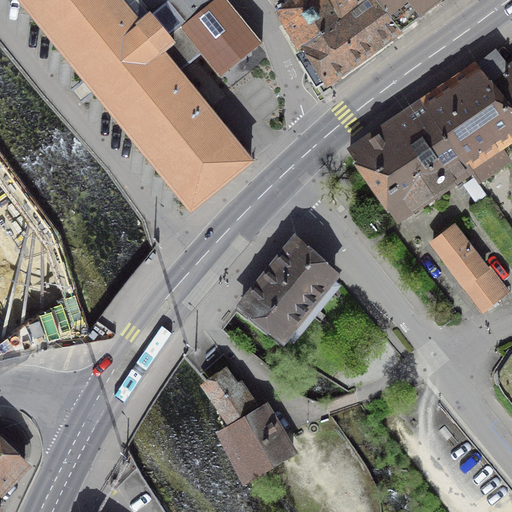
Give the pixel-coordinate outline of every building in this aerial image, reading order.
[(20,0),(84,78),(96,94),(164,177),(174,190),(191,210),(251,161),(168,62),(176,54),(167,44),(180,33),(154,0),(20,0)] [(154,0),(180,33),(221,83),(260,46),(222,0),(154,0)] [(303,46),(339,20),(327,0),(292,0),(281,10),(292,28),(303,46)] [(361,58),(399,31),(374,0),(327,0),(339,20),(303,46),(325,84),(361,58)] [(374,0),(399,31),(440,0),(374,0)] [(493,53),(478,66),(511,108),(511,70),(509,73),(493,53)] [(511,108),(478,66),(423,102),(471,173),(472,172),(479,181),(510,160),(500,146),(511,138),(511,108)] [(423,102),(350,152),(396,221),(431,199),(431,198),(469,171),(470,173),(471,173),(423,102)] [(485,270),(452,227),(433,242),(484,309),(508,292),(488,267),(485,270)] [(295,240),(242,306),(282,339),(285,336),(293,342),(339,286),(331,279),(335,275),(295,240)] [(226,374),(210,385),(231,416),(250,406),(226,374)] [(402,397),(396,403),(463,484),(479,471),(489,484),(499,476),(445,410),(439,414),(421,392),(407,403),(402,397)] [(264,406),(219,432),(244,482),(264,471),(293,454),(264,406)] [(0,492),(24,466),(0,443),(0,508),(1,508),(0,507),(0,492)]
